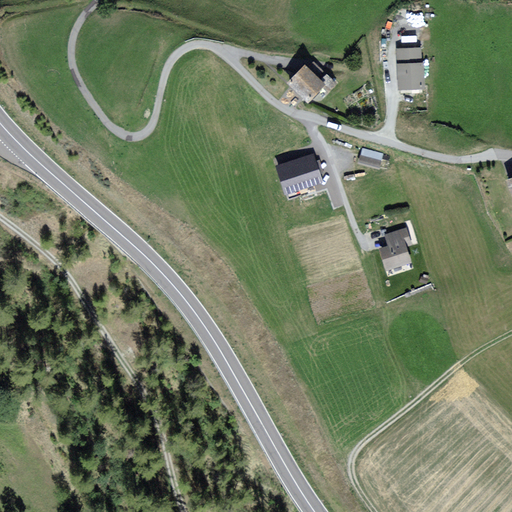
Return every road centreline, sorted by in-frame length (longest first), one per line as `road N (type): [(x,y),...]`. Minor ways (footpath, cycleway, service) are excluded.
road 1 (residential): [(98,0),(76,28),(72,62),(95,107),(126,136),(149,127),(176,53),(205,44),(289,111),(448,158),(511,154)]
road 2 (primary): [(314,511),(181,292),(0,121)]
road 3 (track): [(180,511),(159,436),(129,373),(66,273),(0,214)]
road 4 (track): [(373,511),(351,472),(353,452),(511,332)]
